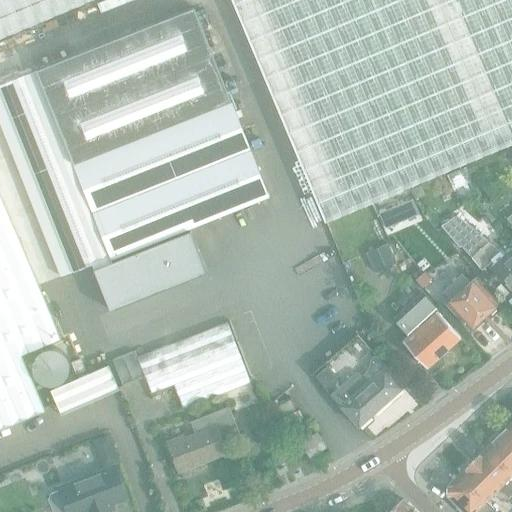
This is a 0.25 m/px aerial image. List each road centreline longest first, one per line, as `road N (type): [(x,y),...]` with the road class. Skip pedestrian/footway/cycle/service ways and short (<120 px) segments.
road 1 (unclassified): [(387,454),(511,364)]
road 2 (unclassified): [(266,511),(387,454)]
